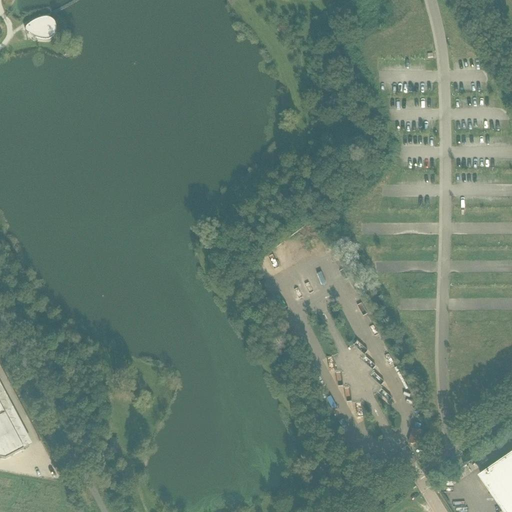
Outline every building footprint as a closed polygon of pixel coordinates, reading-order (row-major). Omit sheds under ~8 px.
[(55,25),(55,24),(54,24),(54,23),(53,22),(51,20),(50,20),(49,19),(48,19),(46,19),(44,19),(42,19),(40,19),(39,20),(38,20),(35,21),(33,22),(32,23),(30,24),(28,25),(26,27),(25,28),(25,29),(25,30),(25,31),(26,32),(27,32),(28,33),(30,35),(33,36),(34,37),(35,38),(37,38),(39,39),(41,39),(43,40),(45,40),(47,40),(48,39),(49,39),(50,38),(51,38),(53,37),(54,35),(54,34),(55,33),(55,32),(56,31),(56,30),(56,29),(56,28),(55,27),(55,25)] [(351,405),(381,390),(365,357),(362,358),(355,344),(327,357),(351,405)] [(0,459),(5,460),(23,451),(5,415),(0,406),(0,459)] [(409,444),(418,447),(422,432),(414,429),(409,444)] [(107,453),(115,455),(117,447),(108,446),(107,453)] [(511,456),(489,473),(511,505),(511,456)] [(363,464),(371,480),(382,475),(373,459),(363,464)]
